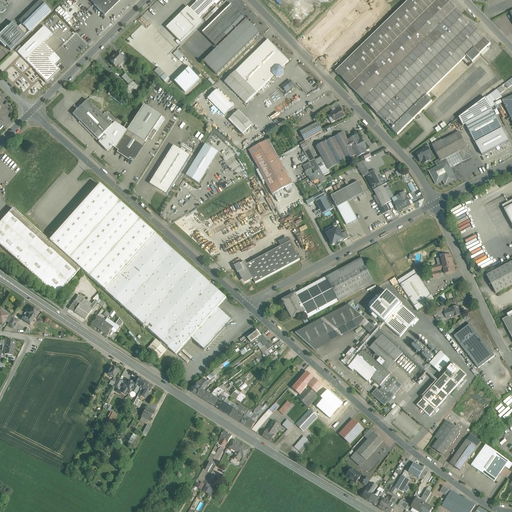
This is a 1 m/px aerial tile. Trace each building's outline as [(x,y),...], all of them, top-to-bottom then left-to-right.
[(120,0),(88,0),(105,16),(120,0)] [(198,0),(190,9),(188,7),(181,14),(195,28),(202,21),(199,18),(217,0),(198,0)] [(408,0),(335,72),(349,86),(436,0),(408,0)] [(447,0),(436,0),(349,86),(363,100),(456,9),(447,0)] [(40,1),(18,22),(21,25),(28,32),(50,11),(40,1)] [(74,2),(64,12),(70,19),(81,8),(74,2)] [(231,4),(228,8),(202,33),(217,48),(204,62),(217,75),(260,33),(253,26),(255,24),(252,21),(249,23),(231,4)] [(456,9),(363,100),(377,115),(391,129),(426,95),(485,38),(470,23),(456,9)] [(28,32),(21,25),(17,28),(12,23),(0,34),(0,43),(3,47),(5,46),(9,50),(28,32)] [(43,27),(17,52),(26,61),(51,35),(43,27)] [(485,38),(474,48),(480,54),(490,44),(485,38)] [(268,40),(225,82),(246,104),(271,79),(272,80),(275,77),(274,76),(274,75),(276,77),(279,77),(283,74),(283,70),(281,68),(289,61),(268,40)] [(54,54),(44,43),(26,61),(47,83),(59,71),(54,66),(60,60),(54,54)] [(480,54),(474,48),(466,56),(472,62),(480,54)] [(192,62),(178,49),(174,54),(187,67),(192,62)] [(117,53),(115,55),(114,55),(113,55),(113,56),(113,57),(109,60),(115,67),(123,59),(117,53)] [(132,81),(123,90),(129,95),(138,86),(132,81)] [(293,85),(290,82),(283,87),(286,90),(293,85)] [(500,94),(505,91),(502,86),(497,90),(500,94)] [(208,98),(224,116),(234,107),(217,89),(208,98)] [(500,94),(497,90),(491,94),(496,101),(502,97),(501,95),(500,94)] [(391,129),(397,135),(431,102),(432,101),(426,95),(391,129)] [(495,106),(493,102),(488,96),(486,98),(491,108),(495,106)] [(511,96),(502,101),(511,120),(511,96)] [(491,108),(486,98),(459,118),(463,126),(465,124),(475,143),(502,128),(491,108)] [(112,125),(87,100),(73,114),(80,122),(81,122),(80,123),(82,125),(82,124),(95,137),(94,137),(96,139),(96,138),(99,141),(98,143),(107,152),(113,145),(116,147),(127,130),(123,128),(114,122),(112,125)] [(337,103),(330,108),(332,110),(334,109),(336,111),(341,108),(337,103)] [(130,126),(126,124),(123,128),(127,130),(116,147),(120,150),(118,152),(128,158),(129,156),(133,159),(147,138),(151,140),(156,132),(153,129),(161,117),(143,105),(130,126)] [(341,109),(331,114),(333,117),(329,119),(332,124),(345,117),(341,109)] [(252,126),(238,111),(229,120),(243,134),(252,126)] [(318,123),(300,132),(305,141),(322,132),(318,123)] [(459,132),(442,141),(441,140),(432,145),(439,160),(440,162),(445,159),(459,152),(467,147),(459,132)] [(344,133),(316,148),(328,170),(356,156),(348,141),(344,133)] [(362,144),(357,136),(355,137),(354,135),(353,134),(349,136),(349,137),(350,140),(348,141),(356,156),(357,158),(366,153),(364,149),(366,148),(364,143),(362,144)] [(185,146),(192,150),(195,143),(188,139),(185,146)] [(278,158),(269,140),(249,150),(272,195),(292,184),(278,158)] [(321,171),(305,141),(300,144),(316,174),(321,171)] [(205,145),(189,171),(186,176),(199,184),(218,153),(205,145)] [(174,146),(150,184),(167,195),(191,157),(174,146)] [(467,147),(459,152),(462,159),(463,161),(472,156),(467,147)] [(427,148),(416,154),(420,161),(423,160),(423,161),(425,162),(427,160),(428,159),(427,158),(431,155),(427,148)] [(222,156),(225,161),(235,155),(232,150),(222,156)] [(459,152),(445,159),(449,166),(462,159),(459,152)] [(228,166),(231,171),(241,165),(238,159),(228,166)] [(439,160),(435,162),(437,167),(436,168),(436,167),(429,171),(436,184),(443,181),(445,185),(456,180),(449,166),(445,159),(440,162),(439,160)] [(362,162),(357,165),(363,177),(366,176),(366,175),(369,173),(366,167),(365,167),(362,162)] [(321,171),(316,174),(321,184),(326,181),(321,171)] [(369,173),(366,175),(366,176),(374,190),(382,186),(374,171),(369,173)] [(358,182),(331,196),(346,226),(358,220),(348,201),(364,193),(358,182)] [(49,241),(80,269),(105,291),(155,235),(99,185),(49,241)] [(382,186),(374,190),(376,195),(374,197),(375,200),(387,194),(382,186)] [(404,193),(397,197),(399,201),(394,203),(398,212),(410,205),(404,193)] [(387,194),(375,200),(379,208),(386,204),(391,202),(387,194)] [(331,210),(324,196),(315,201),(322,214),(330,210),(331,210)] [(511,201),(503,207),(504,210),(511,205),(511,201)] [(386,204),(379,208),(383,214),(389,211),(386,204)] [(80,269),(49,241),(13,208),(0,222),(0,245),(56,296),(80,269)] [(343,239),(337,229),(327,234),(332,245),(343,239)] [(226,299),(155,235),(105,291),(161,341),(169,348),(176,355),(191,338),(218,308),(226,299)] [(281,247),(246,266),(251,275),(255,284),(300,260),(288,237),(279,242),(281,247)] [(451,255),(441,258),(436,259),(438,265),(431,267),(432,272),(444,269),(445,274),(455,272),(451,255)] [(361,259),(326,278),(339,302),(374,283),(361,259)] [(511,261),(486,276),(496,294),(511,285),(511,261)] [(251,275),(246,266),(241,268),(246,277),(251,275)] [(431,295),(414,270),(397,281),(414,307),(431,295)] [(326,278),(294,295),(304,312),(307,319),(339,302),(326,278)] [(387,292),(370,311),(374,314),(372,316),(376,320),(378,318),(385,324),(402,305),(387,292)] [(304,312),(294,295),(283,301),(292,319),(304,312)] [(431,295),(414,307),(417,311),(426,305),(434,300),(431,295)] [(92,305),(78,296),(69,309),(85,320),(91,311),(89,309),(92,305)] [(349,305),(295,333),(310,347),(364,318),(349,305)] [(417,318),(402,305),(385,324),(400,337),(417,318)] [(32,307),(28,314),(30,315),(27,319),(25,318),(23,321),(30,325),(34,319),(39,312),(32,307)] [(457,307),(450,309),(453,317),(460,315),(457,307)] [(218,308),(191,338),(204,350),(232,320),(218,308)] [(450,309),(443,312),(445,315),(446,320),(453,317),(450,309)] [(442,322),(435,311),(432,313),(440,323),(442,322)] [(14,316),(10,313),(8,316),(8,317),(5,321),(9,323),(12,318),(14,316)] [(511,314),(502,320),(511,338),(511,314)] [(97,316),(91,324),(99,329),(104,321),(97,316)] [(16,324),(11,320),(9,323),(7,325),(13,329),(16,324)] [(113,327),(104,321),(99,329),(107,336),(113,327)] [(382,335),(367,321),(362,326),(377,340),(382,335)] [(494,356),(470,324),(454,336),(478,369),(494,356)] [(257,330),(253,333),(254,334),(248,338),(251,343),(257,339),(261,335),(257,330)] [(261,335),(257,339),(260,343),(266,339),(263,334),(261,335)] [(440,352),(420,334),(409,346),(429,365),(440,352)] [(381,367),(363,351),(360,355),(352,348),(346,355),(347,357),(343,361),(350,366),(353,362),(380,386),(390,375),(387,371),(403,353),(382,335),(377,340),(369,349),(385,363),(381,367)] [(257,339),(251,343),(254,347),(260,343),(257,339)] [(266,339),(260,343),(263,347),(265,346),(269,343),(266,339)] [(159,344),(155,340),(146,350),(158,360),(166,351),(159,344)] [(15,342),(6,341),(6,342),(1,341),(0,344),(5,346),(4,354),(13,356),(15,342)] [(169,348),(161,341),(159,344),(166,351),(169,348)] [(269,343),(265,346),(268,350),(273,346),(270,342),(269,343)] [(440,352),(429,365),(439,373),(450,361),(440,352)] [(454,364),(417,406),(429,417),(466,376),(454,364)] [(215,371),(218,374),(226,369),(223,365),(222,366),(221,366),(215,370),(215,371)] [(119,371),(112,367),(107,374),(114,378),(119,371)] [(390,375),(380,386),(382,388),(379,391),(377,389),(371,395),(384,406),(388,402),(388,403),(389,403),(392,400),(392,399),(391,399),(394,395),(389,391),(398,381),(390,374),(390,375)] [(423,375),(416,383),(419,385),(426,377),(423,375)] [(139,377),(134,385),(131,390),(131,391),(136,393),(139,388),(142,389),(146,382),(139,377)] [(204,379),(203,379),(196,385),(202,388),(204,384),(208,382),(204,379)] [(125,382),(120,390),(122,391),(121,393),(125,395),(126,394),(128,395),(131,391),(131,390),(134,385),(132,384),(132,383),(129,381),(127,383),(125,382)] [(146,382),(142,389),(144,390),(143,391),(144,392),(140,397),(139,398),(138,397),(137,400),(142,403),(142,402),(143,403),(145,399),(149,394),(153,386),(146,382)] [(202,388),(197,396),(202,399),(207,392),(204,390),(207,386),(204,384),(202,388)] [(196,385),(192,392),(197,396),(202,388),(196,385)] [(309,387),(298,398),(306,405),(316,394),(309,387)] [(215,391),(208,402),(213,405),(217,399),(216,398),(217,396),(219,397),(220,395),(224,392),(219,388),(215,391)] [(210,394),(207,392),(202,399),(208,402),(215,391),(213,390),(210,394)] [(239,395),(237,398),(242,401),(246,396),(237,390),(235,392),(239,395)] [(316,394),(306,405),(307,407),(311,404),(318,396),(316,394)] [(142,403),(137,400),(138,397),(137,397),(133,405),(139,408),(142,403)] [(220,401),(217,399),(213,405),(219,410),(224,403),(220,401)] [(224,403),(219,410),(226,414),(231,407),(229,406),(231,403),(230,402),(226,399),(224,403)] [(288,402),(278,414),(282,417),(292,406),(288,402)] [(232,408),(231,407),(226,414),(230,416),(234,409),(235,410),(237,406),(234,405),(232,408)] [(235,410),(234,409),(230,416),(235,419),(239,412),(242,407),(239,405),(237,408),(239,409),(237,411),(235,410)] [(259,405),(254,411),(257,413),(262,408),(259,405)] [(242,407),(239,412),(235,419),(240,423),(244,416),(241,413),(242,411),(246,413),(247,410),(242,407)] [(154,413),(146,408),(141,417),(149,421),(154,413)] [(270,410),(264,416),(267,418),(273,412),(270,410)] [(311,410),(297,424),(304,431),(318,417),(311,410)] [(248,418),(244,416),(240,423),(246,426),(251,418),(253,414),(250,412),(248,415),(250,416),(248,418)] [(251,418),(246,426),(251,429),(255,423),(252,421),(253,418),(255,419),(257,416),(253,414),(251,418)] [(260,420),(252,430),(256,433),(264,423),(260,420)] [(273,420),(267,430),(262,437),(270,442),(275,435),(274,435),(280,425),(273,420)] [(292,425),(287,420),(283,425),(288,430),(292,425)] [(353,420),(339,434),(350,444),(364,429),(353,420)] [(446,420),(434,437),(438,440),(450,423),(446,420)] [(148,423),(142,435),(145,437),(151,425),(148,423)] [(450,423),(438,440),(448,447),(460,431),(460,430),(455,427),(450,423)] [(370,430),(364,436),(368,440),(374,433),(370,430)] [(227,433),(224,431),(220,438),(222,440),(227,443),(228,443),(232,436),(229,434),(227,433)] [(368,440),(357,452),(366,460),(383,442),(374,433),(368,440)] [(481,442),(470,434),(466,440),(477,447),(481,442)] [(304,436),(294,447),(298,451),(308,440),(304,436)] [(227,443),(222,440),(219,445),(224,448),(227,443)] [(448,447),(438,440),(432,448),(443,455),(448,447)] [(466,440),(449,463),(460,471),(477,447),(466,440)] [(241,445),(234,441),(228,450),(233,452),(230,456),(233,457),(233,458),(241,445)] [(248,449),(241,445),(233,458),(231,462),(236,466),(239,461),(241,457),(243,458),(248,449)] [(509,461),(486,445),(471,466),(494,482),(505,467),(509,461)] [(366,460),(357,452),(351,458),(360,466),(366,460)] [(212,464),(207,461),(203,469),(208,472),(212,464)] [(424,469),(414,463),(408,472),(419,478),(424,470),(424,469)] [(357,473),(352,469),(346,476),(355,483),(361,475),(358,472),(357,473)] [(424,470),(419,478),(423,480),(428,472),(424,470)] [(402,475),(394,488),(397,490),(402,493),(410,480),(402,475)] [(364,477),(360,481),(366,486),(369,481),(364,477)] [(195,484),(192,490),(199,494),(204,484),(201,483),(199,487),(195,484)] [(372,483),(366,490),(362,498),(368,502),(373,495),(371,494),(373,492),(373,493),(378,486),(372,483)] [(215,488),(207,484),(203,491),(211,496),(215,488)] [(379,487),(373,495),(376,497),(379,491),(381,492),(383,490),(382,489),(379,487)] [(449,490),(443,487),(440,493),(445,496),(449,490)] [(376,497),(373,495),(368,502),(374,505),(381,492),(379,491),(376,497)] [(470,511),(475,505),(451,491),(442,507),(451,511),(470,511)] [(381,492),(374,505),(379,508),(383,501),(380,499),(381,496),(382,497),(384,494),(381,492)] [(416,498),(411,507),(419,511),(425,503),(429,497),(424,494),(421,501),(416,498)] [(389,495),(385,500),(384,499),(383,501),(379,508),(385,511),(391,511),(393,510),(391,508),(396,499),(389,495)] [(409,505),(401,500),(398,505),(406,510),(409,505)] [(200,501),(196,509),(200,511),(204,503),(200,501)] [(430,511),(433,508),(425,503),(419,511),(430,511)]
